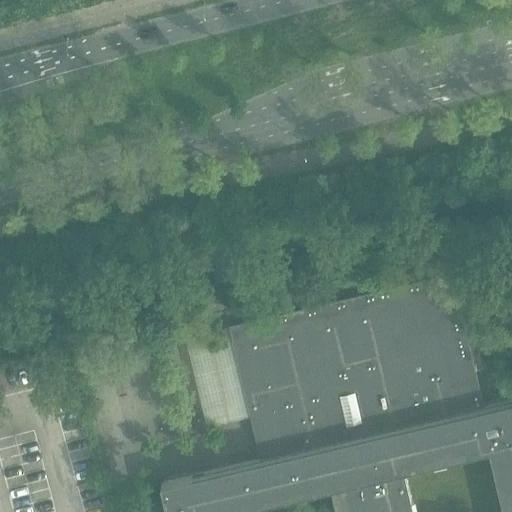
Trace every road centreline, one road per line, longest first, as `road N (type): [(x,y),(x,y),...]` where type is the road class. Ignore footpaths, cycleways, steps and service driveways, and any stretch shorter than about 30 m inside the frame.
road 1 (secondary): [(0,192),(511,57)]
road 2 (secondary): [(289,0),(0,77)]
